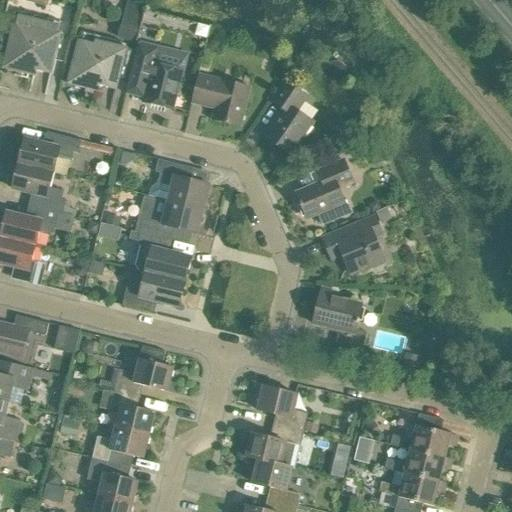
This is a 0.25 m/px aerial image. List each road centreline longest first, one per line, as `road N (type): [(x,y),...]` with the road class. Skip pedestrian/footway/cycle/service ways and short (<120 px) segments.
road 1 (residential): [(268,362),(286,268),(240,164),(0,106)]
road 2 (residential): [(466,511),(489,418),(268,362)]
road 3 (residential): [(225,350),(0,294)]
road 4 (residential): [(165,511),(177,457),(206,435),(225,350)]
